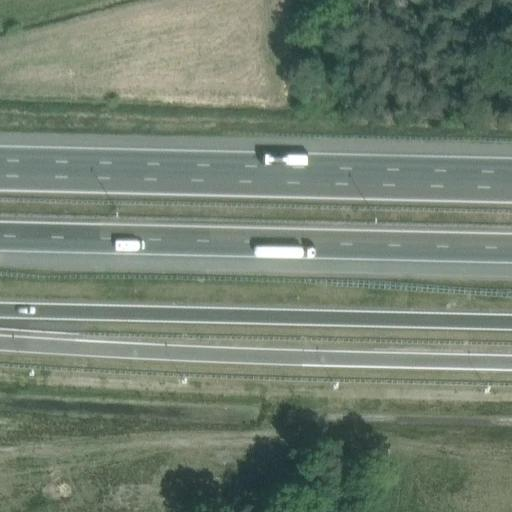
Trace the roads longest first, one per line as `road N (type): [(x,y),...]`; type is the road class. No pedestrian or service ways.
road 1 (motorway): [(0,342),(511,362)]
road 2 (motorway): [(0,234),(511,250)]
road 3 (motorway): [(0,308),(511,324)]
road 4 (motorway): [(511,178),(0,166)]
